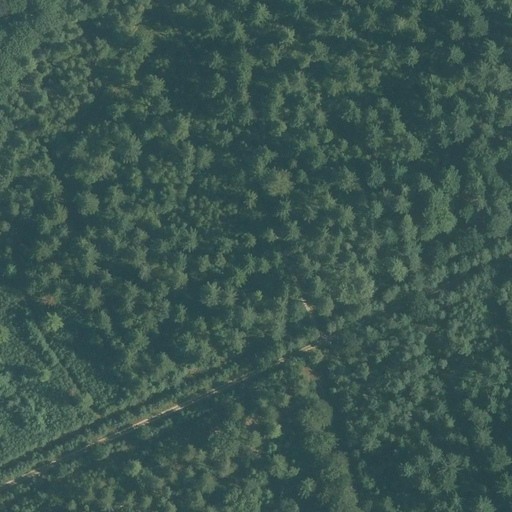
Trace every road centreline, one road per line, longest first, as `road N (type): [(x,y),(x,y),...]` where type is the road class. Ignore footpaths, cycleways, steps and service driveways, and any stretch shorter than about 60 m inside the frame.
road 1 (track): [(161,0),(321,337),(446,511)]
road 2 (track): [(511,249),(0,486)]
road 3 (track): [(108,435),(29,318),(16,254),(28,216),(137,13),(167,0)]
road 4 (track): [(321,337),(323,447),(351,511)]
